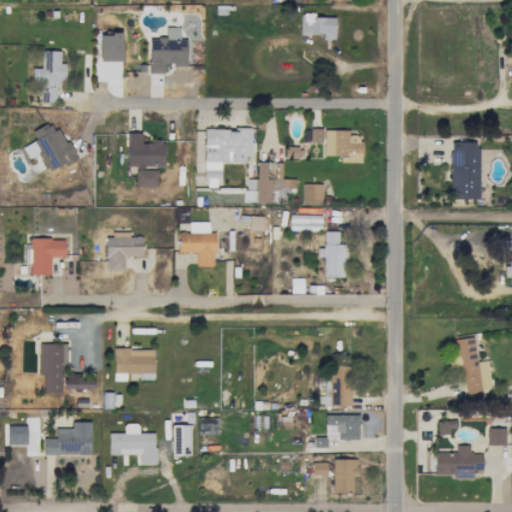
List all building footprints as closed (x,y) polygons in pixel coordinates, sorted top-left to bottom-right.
[(300,34),(322,34),(322,39),(333,40),(333,17),(314,17),(314,13),(300,13),(300,34)] [(148,38),(148,73),(163,73),(163,64),(185,65),(185,39),(178,39),(178,27),(164,27),(164,38),(148,38)] [(98,61),(120,61),(120,33),(99,33),(98,61)] [(59,51),(40,50),(39,68),(31,68),(31,83),(39,84),(38,103),(56,103),(57,80),(64,80),(64,63),(59,63),(59,51)] [(30,130),(35,140),(21,146),(26,158),(39,152),(47,171),(74,160),(59,127),(50,131),(47,123),(30,130)] [(249,155),(250,128),(203,128),(203,178),(219,178),(219,162),(243,162),(243,155),(249,155)] [(321,128),(303,128),(303,141),(321,142),(321,128)] [(323,155),(339,155),(339,162),(360,162),(360,135),(348,135),(348,130),(324,129),(323,155)] [(162,167),(162,141),(140,141),(140,132),(126,133),(126,167),(162,167)] [(477,199),(478,142),(449,141),(448,199),(477,199)] [(295,188),(295,179),(281,179),(281,162),(255,162),(255,203),(270,203),(270,188),(295,188)] [(156,186),(156,169),(134,169),(134,186),(156,186)] [(302,204),(321,204),(321,184),(302,184),(302,204)] [(288,230),(320,231),(320,215),(288,214),(288,230)] [(247,230),(262,230),(262,216),(247,216),(247,230)] [(207,222),(188,222),(188,232),(177,232),(178,252),(195,252),(195,266),(213,266),(213,232),(208,232),(207,222)] [(343,277),(343,244),(337,244),(337,231),(323,231),(323,248),(316,248),(315,257),(322,257),(322,276),(343,277)] [(104,270),(123,271),(124,256),(141,257),(141,236),(128,236),(128,234),(105,233),(104,270)] [(63,238),(29,239),(30,275),(50,274),(50,257),(63,257),(63,238)] [(511,261),(503,262),(504,278),(511,278),(511,285),(511,284),(511,261)] [(452,339),(454,356),(447,357),(448,368),(458,367),(461,394),(489,391),(486,360),(475,361),(473,337),(452,339)] [(38,374),(43,374),(43,392),(60,392),(60,363),(65,363),(65,343),(38,343),(38,374)] [(112,349),(113,381),(124,380),(124,373),(138,373),(138,380),(153,379),(152,348),(112,349)] [(79,374),(63,374),(63,389),(93,389),(93,379),(79,379),(79,374)] [(358,415),(324,415),(324,439),(357,439),(358,415)] [(217,418),(197,418),(198,434),(217,434),(217,418)] [(448,434),(448,428),(456,428),(455,420),(436,421),(437,434),(448,434)] [(90,422),(70,421),(70,428),(54,428),(54,438),(42,438),(41,454),(89,455),(90,422)] [(107,454),(138,454),(138,464),(154,464),(154,432),(137,433),(137,424),(122,424),(122,432),(107,433),(107,454)] [(26,445),(26,425),(6,425),(6,445),(26,445)] [(170,455),(188,455),(189,425),(171,425),(170,455)] [(504,445),(504,428),(486,427),(486,445),(504,445)] [(433,451),(433,476),(471,477),(471,469),(481,469),(481,453),(468,453),(468,445),(454,445),(454,452),(433,451)] [(331,493),(358,493),(358,459),(331,459),(331,462),(311,463),(311,475),(331,474),(331,493)]
